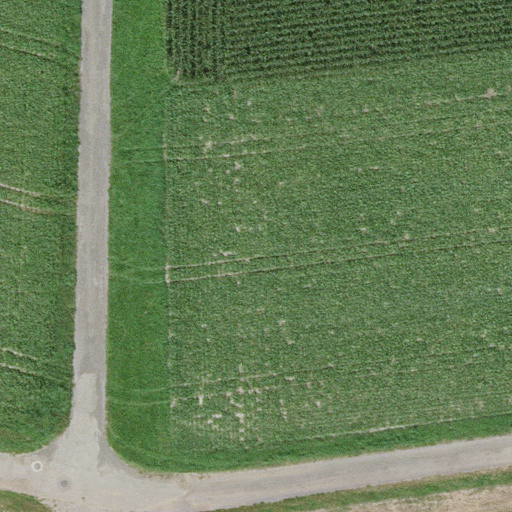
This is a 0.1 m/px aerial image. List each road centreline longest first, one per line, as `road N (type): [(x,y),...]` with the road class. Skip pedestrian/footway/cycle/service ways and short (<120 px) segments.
road 1 (track): [(0,478),(81,496),(195,500),(511,460)]
road 2 (track): [(96,0),(81,511)]
